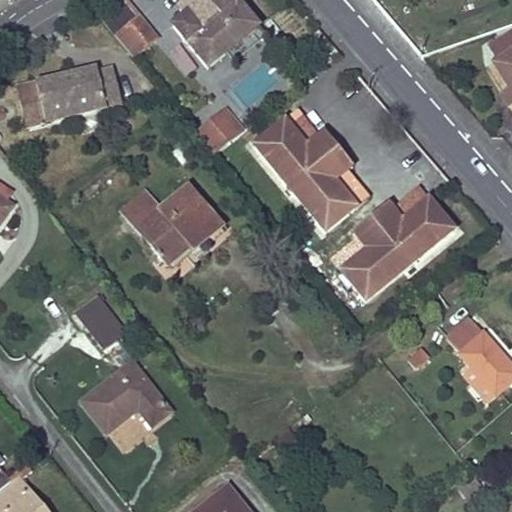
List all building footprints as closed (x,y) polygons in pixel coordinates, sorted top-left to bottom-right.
[(201,61),(211,53),(218,47),(225,55),(259,27),(235,0),(208,0),(220,14),(197,31),(184,17),(171,28),(201,61)] [(138,22),(115,39),(132,60),(155,42),(138,22)] [(492,64),(510,93),(511,96),(511,34),(489,48),(497,61),(492,64)] [(218,47),(211,53),(217,61),(225,55),(218,47)] [(94,69),(14,90),(20,112),(40,107),(44,124),(120,104),(111,69),(95,73),(94,69)] [(511,104),(511,96),(510,93),(503,97),(508,107),(511,104)] [(44,124),(40,107),(20,112),(25,129),(44,124)] [(246,131),(227,110),(199,135),(218,156),(246,131)] [(306,146),(284,120),(253,145),(326,232),(356,206),(334,180),(345,171),(317,137),(306,146)] [(187,191),(182,195),(192,206),(196,202),(187,191)] [(192,206),(182,195),(160,214),(144,195),(121,214),(124,219),(167,269),(188,252),(201,241),(204,245),(220,231),(196,202),(192,206)] [(0,201),(0,226),(11,209),(0,201)] [(364,252),(338,275),(364,305),(450,231),(424,201),(398,223),(388,212),(355,241),(364,252)] [(201,241),(188,252),(191,256),(204,245),(201,241)] [(95,300),(74,317),(104,355),(125,337),(95,300)] [(444,339),(470,370),(494,398),(511,383),(511,371),(467,319),(444,339)] [(131,368),(83,405),(106,435),(138,411),(152,428),(168,415),(131,368)] [(494,398),(470,370),(462,377),(486,406),(494,398)] [(471,478),(456,489),(463,499),(479,488),(471,478)] [(41,511),(18,482),(0,496),(0,511),(41,511)] [(242,511),(226,490),(198,511),(242,511)]
